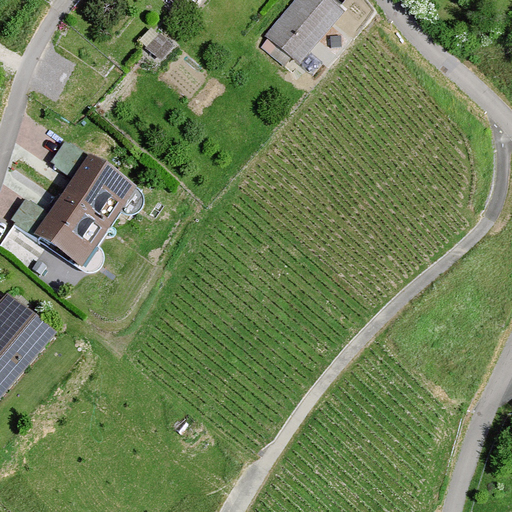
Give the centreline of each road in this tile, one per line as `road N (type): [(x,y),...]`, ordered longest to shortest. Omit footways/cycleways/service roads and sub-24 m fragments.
road 1 (track): [(236,511),(356,344),(489,221),(503,164),(501,113)]
road 2 (residential): [(379,0),(511,125)]
road 3 (residential): [(511,352),(450,511)]
road 4 (residential): [(0,141),(35,46),(64,0)]
